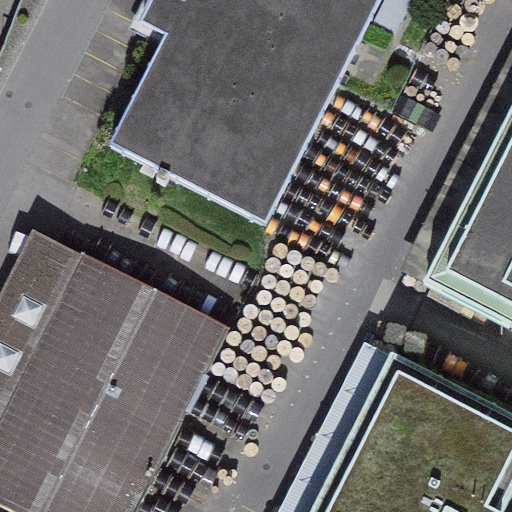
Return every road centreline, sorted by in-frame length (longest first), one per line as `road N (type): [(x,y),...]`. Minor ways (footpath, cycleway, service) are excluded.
road 1 (unknown): [(238,511),(348,294)]
road 2 (residential): [(16,171),(104,0)]
